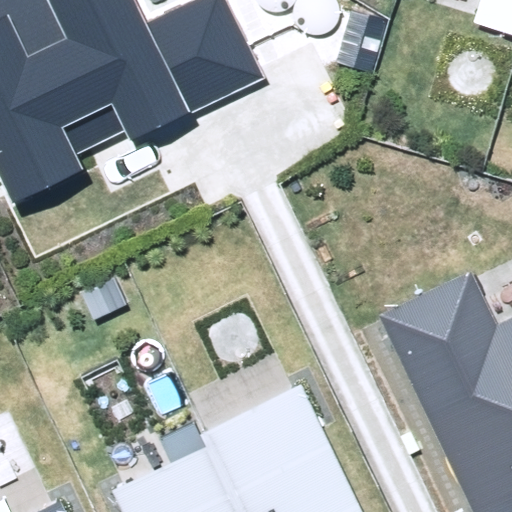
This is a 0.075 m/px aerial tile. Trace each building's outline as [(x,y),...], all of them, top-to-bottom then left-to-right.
[(0,0),(0,178),(12,203),(82,169),(74,155),(126,130),(132,142),(262,79),(223,0),(196,0),(146,24),(134,0),(0,0)] [(511,0),(484,0),(477,22),(511,32),(511,0)] [(380,318),(474,511),(511,511),(511,317),(496,325),(471,275),(380,318)] [(113,490),(123,511),(357,511),(299,388),(199,435),(205,447),(113,490)] [(61,511),(56,501),(32,511),(61,511)]
